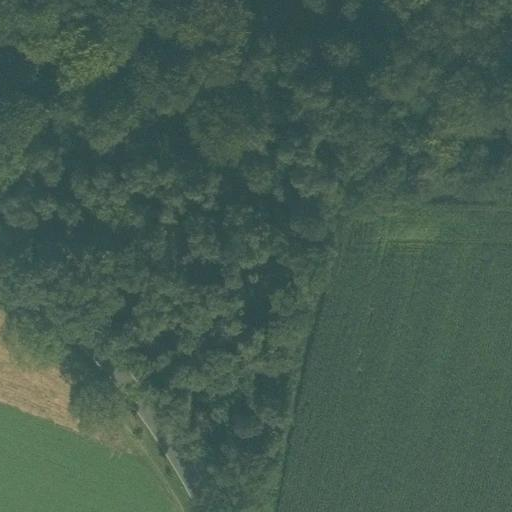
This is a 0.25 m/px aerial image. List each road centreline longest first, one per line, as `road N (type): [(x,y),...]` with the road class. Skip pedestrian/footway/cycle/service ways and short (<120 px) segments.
road 1 (tertiary): [(206,511),(80,332),(0,274)]
road 2 (track): [(152,0),(0,151)]
